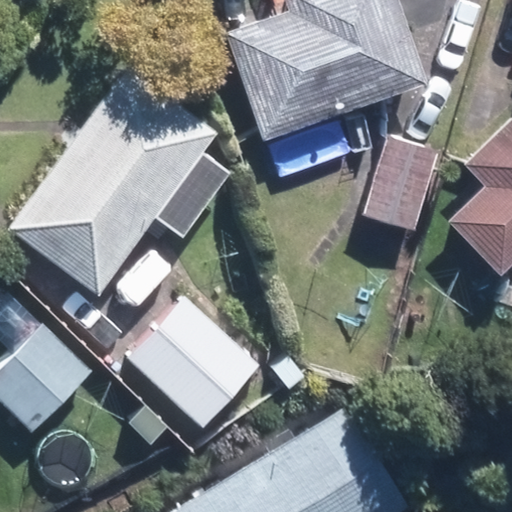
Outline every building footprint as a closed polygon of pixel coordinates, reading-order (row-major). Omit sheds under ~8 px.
[(246,138),(412,83),(383,0),(269,0),(272,8),(209,29),(246,138)] [(0,211),(0,233),(80,294),(140,216),(168,237),(218,171),(190,150),(205,130),(114,61),(0,211)] [(495,275),(511,258),(511,109),(456,163),(477,184),(441,219),(495,275)] [(403,231),(426,150),(373,134),(349,215),(403,231)] [(189,424),(245,366),(174,297),(117,356),(189,424)] [(0,411),(19,430),(78,369),(28,321),(0,350),(0,411)] [(356,511),(378,499),(323,408),(149,511),(356,511)]
